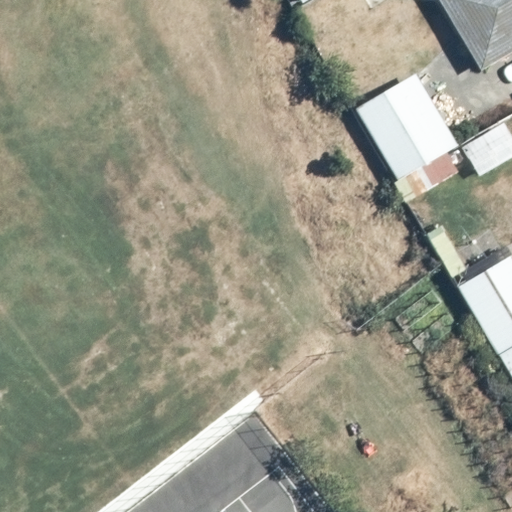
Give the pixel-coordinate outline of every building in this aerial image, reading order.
[(511,0),(439,0),(480,70),(511,51),(511,0)] [(456,147),(415,75),(356,109),(397,181),(456,147)] [(264,273),(126,97),(47,159),(175,321),(0,457),(0,505),(5,511),(95,511),(269,376),(217,310),(264,273)] [(224,148),(196,115),(177,131),(205,164),(224,148)] [(511,262),(504,249),(453,279),(511,378),(511,262)]
